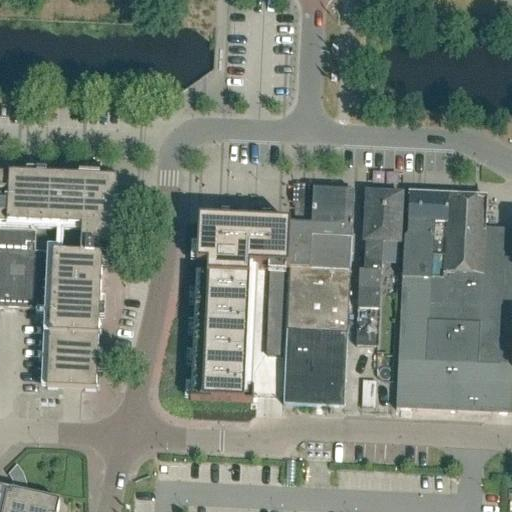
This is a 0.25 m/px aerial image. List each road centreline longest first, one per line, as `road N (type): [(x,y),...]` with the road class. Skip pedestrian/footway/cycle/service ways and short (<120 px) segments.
road 1 (residential): [(511,439),(287,429),(247,442),(125,433)]
road 2 (residential): [(125,433),(161,278),(172,158),(181,139)]
road 3 (residential): [(511,164),(476,144),(308,137)]
road 4 (residential): [(181,139),(0,132)]
road 5 (residential): [(308,137),(312,0)]
road 6 (residential): [(308,137),(196,131),(181,139)]
road 7 (residential): [(125,433),(0,428)]
